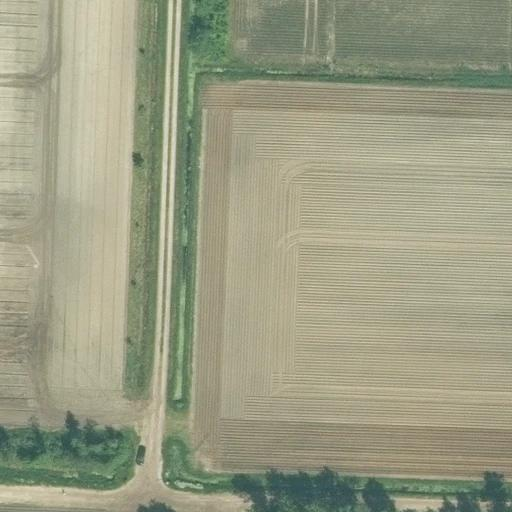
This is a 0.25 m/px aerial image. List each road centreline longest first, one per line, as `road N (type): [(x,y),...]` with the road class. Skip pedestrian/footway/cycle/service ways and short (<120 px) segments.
road 1 (track): [(171,0),(151,499)]
road 2 (track): [(151,499),(487,511)]
road 3 (track): [(151,499),(0,493)]
